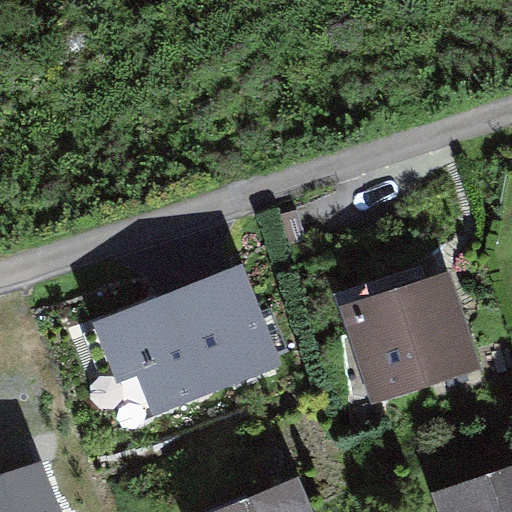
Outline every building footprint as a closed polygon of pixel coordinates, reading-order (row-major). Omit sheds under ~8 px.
[(240,272),(92,332),(117,393),(136,385),(150,420),(279,368),(240,272)] [(452,276),(339,315),(373,411),(485,372),(452,276)] [(0,511),(59,511),(42,467),(0,479),(0,511)] [(511,511),(511,470),(432,498),(437,511),(511,511)] [(307,511),(296,485),(231,511),(307,511)]
